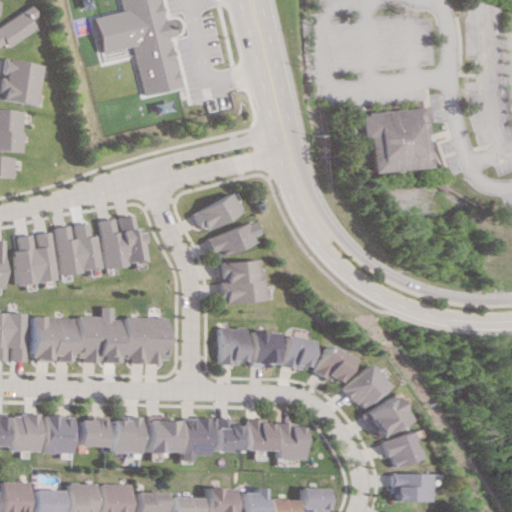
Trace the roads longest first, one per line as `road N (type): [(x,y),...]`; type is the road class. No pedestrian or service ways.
road 1 (residential): [(0,386),(298,399),(331,429),(352,468),(350,511)]
road 2 (residential): [(312,212),(322,248),(376,294),(452,319),(511,318)]
road 3 (residential): [(511,299),(416,290),(362,260),(312,212)]
road 4 (residential): [(148,174),(184,277),(183,391)]
road 5 (residential): [(247,0),(286,150),(312,212)]
road 6 (residential): [(0,211),(148,174)]
road 7 (residential): [(281,131),(172,157),(148,174)]
road 8 (residential): [(148,174),(179,176),(286,150)]
